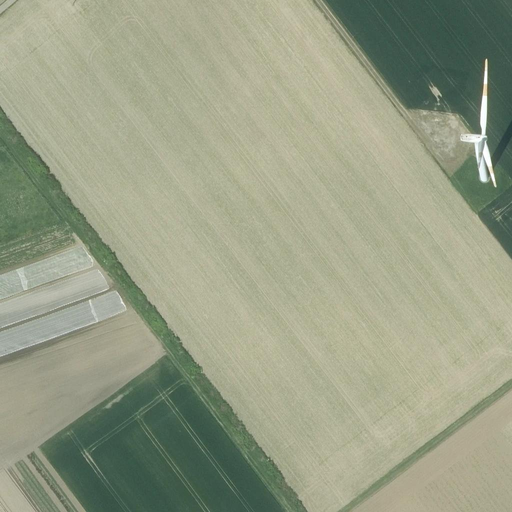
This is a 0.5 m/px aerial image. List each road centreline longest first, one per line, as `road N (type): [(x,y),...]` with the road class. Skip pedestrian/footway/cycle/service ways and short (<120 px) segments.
road 1 (track): [(511,384),(343,511)]
road 2 (track): [(442,163),(317,0)]
